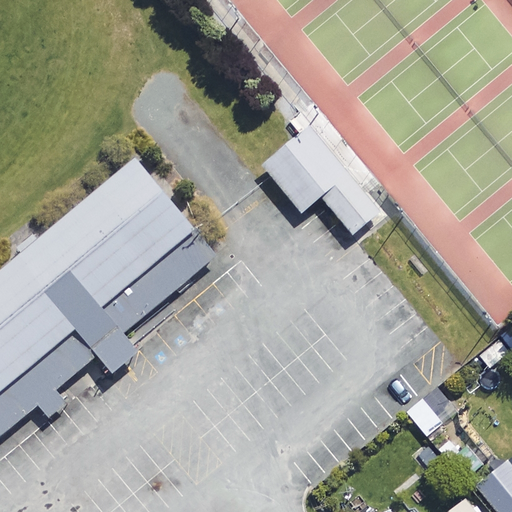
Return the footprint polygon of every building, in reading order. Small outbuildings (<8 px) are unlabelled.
[(310,133),(265,171),(304,216),(322,201),(353,237),(380,214),(310,133)] [(0,442),(225,261),(198,228),(137,153),(0,263),(0,442)] [(511,355),(500,341),(469,364),(480,378),(511,355)] [(443,425),(423,403),(408,416),(428,439),(443,425)] [(511,511),(511,470),(508,465),(478,490),(496,511),(511,511)] [(473,511),(466,502),(454,511),(473,511)]
